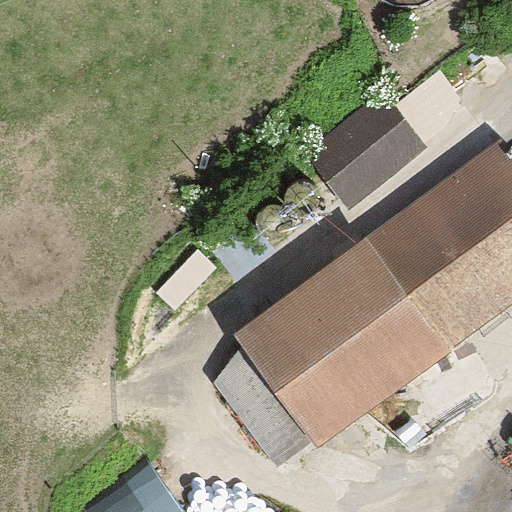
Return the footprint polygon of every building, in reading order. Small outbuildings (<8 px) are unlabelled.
[(385,99),(316,154),(346,198),(437,125),(413,91),(391,107),(385,99)] [(506,150),(246,334),(318,431),(511,288),(511,151),(509,154),(506,150)] [(286,188),(284,193),(284,199),(287,205),(291,209),(296,212),(302,213),(307,212),(312,209),(316,205),(318,200),(319,195),(318,189),(315,184),(311,181),(306,178),(300,178),(294,179),(289,183),(286,188)] [(258,211),(256,217),(256,223),(259,229),(263,233),(268,236),(273,237),(279,236),(284,233),(288,229),(290,224),(291,218),(290,213),(287,208),(283,204),(278,202),(272,202),(266,203),(261,207),(258,211)] [(271,247),(249,220),(215,248),(238,274),(271,247)]
